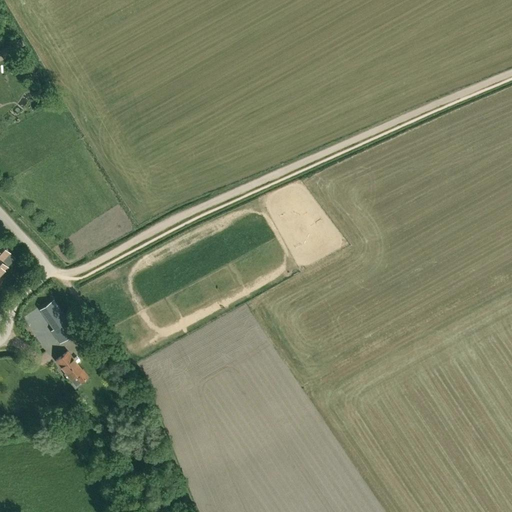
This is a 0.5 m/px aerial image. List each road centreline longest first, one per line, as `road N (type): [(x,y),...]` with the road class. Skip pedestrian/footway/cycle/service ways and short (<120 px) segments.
road 1 (track): [(511,72),(245,186),(81,270),(51,270)]
road 2 (track): [(51,270),(123,351),(192,511)]
road 3 (track): [(151,336),(127,286),(138,264),(247,211),(270,221),(286,250),(283,269)]
road 4 (track): [(123,351),(283,269)]
road 5 (unclassified): [(0,342),(15,298),(51,270),(0,214)]
